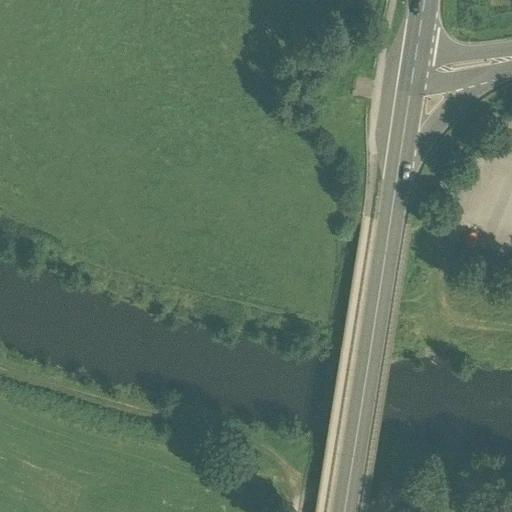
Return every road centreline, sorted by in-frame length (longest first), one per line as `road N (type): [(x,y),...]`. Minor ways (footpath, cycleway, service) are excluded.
road 1 (track): [(0,382),(264,457),(301,495)]
road 2 (primary): [(342,511),(390,217)]
road 3 (track): [(301,495),(388,509),(414,492),(511,501)]
road 4 (residential): [(397,169),(446,110),(496,70)]
